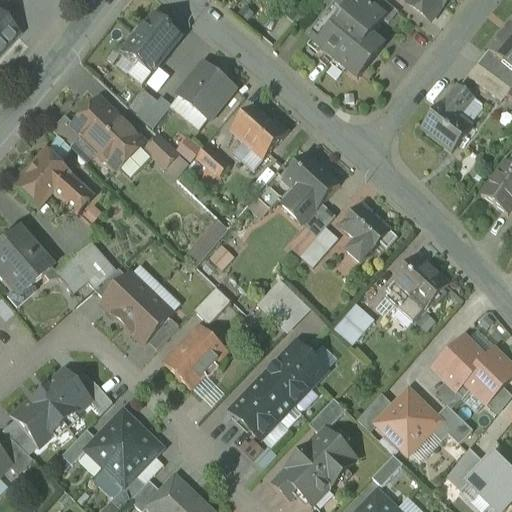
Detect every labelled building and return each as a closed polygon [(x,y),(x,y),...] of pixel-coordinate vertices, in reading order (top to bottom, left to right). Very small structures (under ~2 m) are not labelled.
[(314,0),(297,0),(283,18),(296,28),(317,2),(314,0)] [(367,7),(358,0),(335,0),(327,10),(332,13),(308,42),(358,83),(384,50),(371,39),(385,23),(385,22),(367,7)] [(399,15),(379,0),(372,0),(367,7),(385,22),(385,23),(389,27),(399,15)] [(450,0),(416,0),(410,8),(431,24),(450,0)] [(155,20),(139,40),(137,38),(124,54),(128,56),(124,61),(135,70),(139,65),(152,76),(181,41),(155,20)] [(0,56),(17,38),(0,22),(0,56)] [(511,25),(489,54),(503,65),(504,66),(507,61),(511,65),(511,25)] [(503,65),(489,54),(478,68),(500,84),(509,72),(502,66),(503,65)] [(500,84),(478,68),(468,80),(502,105),(511,93),(500,84)] [(234,92),(205,69),(180,100),(209,123),(234,92)] [(474,102),(458,89),(443,108),(459,120),(474,102)] [(144,94),(130,110),(139,118),(153,102),(144,94)] [(474,102),(459,120),(470,129),(483,113),(482,109),(474,102)] [(144,147),(100,104),(92,112),(88,112),(81,119),(81,123),(75,130),(74,131),(83,140),(97,153),(97,157),(104,164),(108,164),(118,174),(144,147)] [(443,108),(443,107),(422,133),(452,157),(472,131),(470,129),(459,120),(443,108)] [(273,128),(254,111),(232,136),(264,164),(289,137),(276,125),(273,128)] [(75,130),(66,120),(53,134),(71,152),(83,140),(74,131),(75,130)] [(159,141),(146,154),(166,174),(179,160),(159,141)] [(230,170),(208,151),(197,163),(207,172),(219,182),(230,170)] [(44,155),(13,189),(39,212),(54,196),(77,218),(93,200),(70,179),(70,178),(44,155)] [(308,159),(298,169),(294,166),(281,181),(296,194),(282,209),(303,229),(323,208),(340,189),(308,159)] [(207,172),(197,163),(192,169),(201,177),(207,172)] [(511,169),(506,165),(481,199),(508,218),(511,212),(511,169)] [(281,203),(268,190),(257,202),(270,214),(281,203)] [(323,208),(303,229),(307,232),(317,241),(325,232),(336,220),(323,208)] [(363,210),(342,232),(357,245),(348,256),(361,268),(380,247),(387,253),(397,242),(390,236),(391,235),(363,210)] [(307,232),(290,251),(301,260),(317,241),(307,232)] [(317,241),(301,260),(313,272),(338,243),(325,232),(317,241)] [(51,272),(18,234),(0,249),(0,283),(11,297),(25,285),(30,290),(51,272)] [(110,267),(91,246),(77,257),(96,279),(110,267)] [(77,257),(54,277),(73,299),(96,279),(77,257)] [(419,260),(387,295),(390,298),(385,302),(414,328),(450,289),(419,260)] [(119,274),(95,295),(106,305),(128,282),(119,274)] [(106,305),(103,308),(124,329),(152,299),(142,289),(139,292),(128,282),(106,305)] [(217,292),(195,315),(209,329),(231,306),(217,292)] [(152,299),(124,329),(145,349),(148,346),(170,322),(160,312),(162,309),(152,299)] [(374,326),(356,310),(335,333),(353,349),(374,326)] [(170,322),(148,346),(157,354),(179,331),(170,322)] [(201,330),(165,368),(191,394),(205,379),(209,383),(220,372),(215,368),(227,356),(201,330)] [(297,347),(231,416),(261,444),(327,375),(297,347)] [(470,347),(442,375),(460,393),(467,387),(488,408),(511,384),(511,373),(495,356),(486,364),(470,347)] [(9,422),(37,455),(92,409),(64,373),(48,387),(38,376),(19,392),(28,404),(9,422)] [(214,389),(202,402),(213,411),(225,399),(214,389)] [(410,399),(381,429),(410,457),(439,427),(410,399)] [(334,404),(309,430),(321,441),(326,435),(327,436),(347,415),(334,404)] [(96,443),(85,454),(86,455),(105,474),(144,434),(124,414),(96,443)] [(499,417),(482,438),(495,449),(511,428),(499,417)] [(144,434),(105,474),(125,493),(137,481),(164,453),(144,434)] [(88,435),(63,460),(72,470),(86,455),(85,454),(96,443),(88,435)] [(321,441),(311,450),(310,449),(302,458),(303,459),(297,465),(296,464),(288,473),(289,474),(274,489),(289,503),(297,495),(312,509),(331,490),(332,491),(354,467),(353,466),(356,464),(327,436),(326,435),(321,441)] [(32,465),(6,440),(0,445),(0,462),(7,469),(6,470),(17,480),(32,465)] [(268,452),(255,466),(264,474),(277,460),(268,452)] [(394,460),(372,482),(382,491),(403,469),(394,460)] [(125,493),(105,474),(97,482),(116,501),(111,506),(118,511),(123,511),(130,505),(146,489),(137,481),(125,493)] [(161,496),(147,510),(148,511),(208,511),(176,481),(161,496)] [(146,489),(130,505),(137,511),(147,511),(148,511),(147,510),(161,496),(150,485),(146,489)] [(395,511),(378,495),(360,511),(395,511)]
